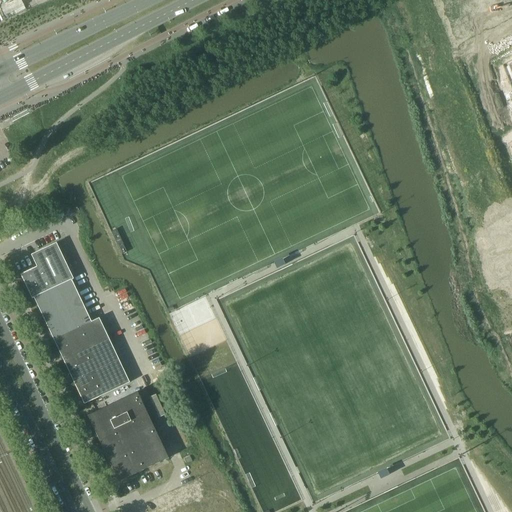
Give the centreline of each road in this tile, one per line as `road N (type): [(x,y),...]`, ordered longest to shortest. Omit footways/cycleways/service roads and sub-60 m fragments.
road 1 (primary): [(0,99),(194,0)]
road 2 (secondary): [(90,511),(0,320)]
road 3 (secondary): [(0,356),(73,511)]
road 4 (primary): [(147,0),(0,70)]
